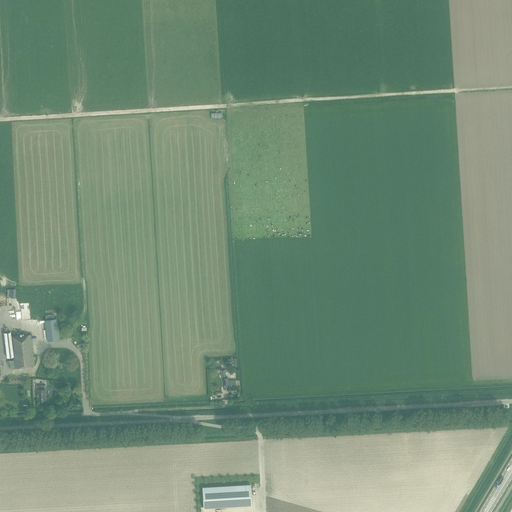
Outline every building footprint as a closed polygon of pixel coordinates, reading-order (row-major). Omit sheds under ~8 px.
[(21,294),(7,294),(8,306),(21,305),(21,294)] [(45,320),(47,336),(48,341),(59,339),(58,334),(56,318),(45,320)] [(9,328),(3,329),(7,355),(13,354),(9,328)] [(15,368),(34,365),(31,334),(11,336),(15,368)] [(228,378),(223,378),(223,384),(223,389),(228,389),(228,392),(236,391),(236,380),(228,381),(228,378)] [(46,399),(46,394),(45,389),(45,385),(39,385),(40,389),(37,389),(37,400),(46,399)] [(250,484),(202,487),(203,508),(252,505),(250,484)]
